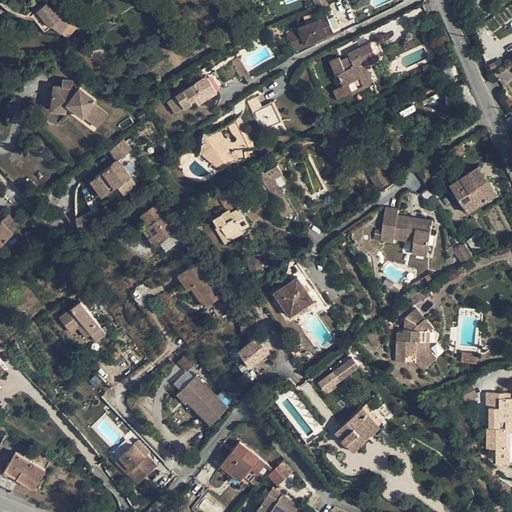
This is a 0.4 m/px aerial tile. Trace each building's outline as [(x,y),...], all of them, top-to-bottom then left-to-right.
[(47,2),(31,14),(45,31),(52,25),(61,33),(69,38),(78,24),(64,13),(59,17),(47,2)] [(299,29),(287,33),(293,48),(305,43),(306,45),(314,42),(313,40),(317,38),(333,31),(333,29),(328,17),(327,15),(298,27),(299,29)] [(334,15),(328,17),(333,29),(339,27),(334,15)] [(442,24),(437,27),(441,36),(446,33),(442,24)] [(330,62),(337,75),(339,74),(344,85),(334,89),(339,99),(370,85),(360,64),(365,62),(377,56),(371,42),(348,53),(350,56),(352,60),(343,64),(341,60),(340,57),(330,62)] [(350,56),(341,60),(343,64),(352,60),(350,56)] [(238,57),(230,61),(240,77),(243,74),(247,80),(251,78),(238,57)] [(365,62),(360,64),(370,85),(375,83),(365,62)] [(215,70),(168,100),(175,112),(184,106),(185,107),(191,103),(192,102),(191,101),(195,99),(198,103),(217,91),(225,85),(215,70)] [(62,86),(54,85),(52,102),(67,104),(84,116),(98,126),(108,113),(94,103),(97,100),(80,87),(78,88),(76,91),(72,90),(73,80),(63,79),(62,86)] [(258,96),(248,101),(262,130),(279,120),(271,104),(264,108),(258,96)] [(67,104),(52,102),(51,110),(66,112),(67,104)] [(201,150),(200,151),(220,168),(221,167),(236,158),(247,159),(244,148),(250,148),(236,118),(228,124),(213,131),(204,130),(201,150)] [(102,192),(100,193),(102,196),(117,185),(124,194),(138,184),(131,175),(120,158),(133,149),(123,139),(109,149),(116,159),(115,160),(114,161),(113,162),(113,163),(90,180),(91,181),(93,179),(102,192)] [(450,149),(454,156),(466,150),(462,143),(450,149)] [(184,150),(174,161),(180,168),(191,155),(184,150)] [(384,170),(379,164),(367,171),(372,178),(384,170)] [(277,165),(260,175),(276,201),(284,196),(274,179),(283,173),(277,165)] [(417,169),(429,187),(435,183),(423,165),(417,169)] [(479,166),(451,184),(469,212),(498,193),(479,166)] [(391,182),(384,170),(372,178),(378,189),(391,182)] [(91,186),(82,189),(87,202),(95,199),(91,186)] [(228,210),(213,218),(218,226),(221,224),(227,234),(240,226),(241,228),(242,227),(249,223),(232,196),(236,194),(231,186),(218,193),(228,210)] [(276,201),(274,202),(283,218),(293,211),(284,196),(276,201)] [(149,225),(147,226),(152,234),(148,237),(155,246),(178,229),(157,202),(141,214),(147,222),(149,225)] [(382,234),(375,233),(374,240),(381,241),(381,239),(394,242),(394,238),(406,240),(405,245),(413,247),(413,253),(428,255),(432,224),(418,222),(416,228),(409,227),(410,221),(410,216),(398,215),(399,208),(386,207),(383,229),(382,234)] [(77,222),(87,218),(86,213),(76,217),(77,222)] [(2,222),(0,223),(0,245),(13,233),(20,226),(9,214),(1,221),(2,222)] [(87,218),(77,222),(79,227),(80,228),(82,228),(84,228),(90,226),(87,218)] [(147,226),(145,223),(140,227),(148,237),(152,234),(147,226)] [(225,242),(230,239),(227,234),(221,224),(218,226),(216,227),(225,242)] [(240,226),(227,234),(230,239),(244,231),(242,227),(241,228),(240,226)] [(348,245),(345,239),(339,242),(343,248),(348,245)] [(454,250),(462,262),(473,255),(465,243),(454,250)] [(266,251),(259,253),(263,266),(269,264),(266,251)] [(259,253),(247,256),(251,270),(263,268),(263,266),(259,253)] [(199,259),(178,274),(189,290),(192,287),(196,285),(203,295),(200,298),(206,306),(224,293),(199,259)] [(282,286),(274,291),(274,292),(279,299),(291,315),(321,294),(304,270),(290,280),(282,286)] [(285,273),(276,279),(282,286),(290,280),(285,273)] [(429,273),(422,277),(422,278),(425,282),(431,278),(429,273)] [(425,282),(422,278),(418,281),(422,287),(426,285),(425,282)] [(422,287),(418,281),(407,288),(411,294),(422,287)] [(196,285),(192,287),(200,298),(203,295),(196,285)] [(409,295),(415,303),(433,294),(428,285),(409,295)] [(81,301),(60,317),(67,327),(79,318),(96,340),(106,333),(81,301)] [(404,331),(398,331),(397,361),(407,362),(407,355),(416,355),(416,361),(423,371),(434,360),(426,351),(426,341),(427,330),(426,330),(433,324),(417,308),(406,318),(410,320),(409,329),(405,329),(404,329),(404,331)] [(239,350),(251,365),(258,360),(262,356),(269,351),(257,335),(239,350)] [(295,344),(289,348),(295,357),(301,353),(295,344)] [(347,347),(337,356),(341,360),(351,352),(347,347)] [(429,350),(426,351),(434,360),(437,358),(429,350)] [(341,360),(337,356),(327,363),(340,380),(360,364),(351,352),(341,360)] [(477,353),(462,352),(462,362),(476,363),(477,353)] [(178,362),(188,371),(195,363),(186,354),(178,362)] [(187,371),(173,384),(179,391),(193,378),(187,371)] [(101,381),(95,375),(89,381),(95,387),(101,381)] [(185,401),(188,399),(211,424),(228,408),(196,375),(177,393),(185,401)] [(471,384),(460,389),(466,401),(477,395),(471,384)] [(505,392),(486,391),(486,407),(490,407),(490,427),(487,427),(487,447),(496,448),(501,448),(507,448),(507,432),(511,432),(511,397),(505,397),(505,392)] [(367,402),(337,431),(355,451),(386,422),(367,402)] [(273,469),(240,441),(221,465),(240,480),(244,476),(257,486),(261,480),(273,469)] [(158,465),(147,453),(145,455),(134,443),(115,460),(127,473),(134,466),(136,464),(138,467),(137,468),(145,477),(158,465)] [(501,448),(496,448),(496,454),(505,461),(509,458),(501,448)] [(16,451),(6,467),(19,475),(17,478),(34,488),(46,469),(16,451)] [(267,476),(278,487),(293,471),(282,461),(267,476)] [(127,473),(138,484),(145,477),(137,468),(134,466),(127,473)] [(19,475),(6,467),(5,470),(17,478),(19,475)] [(272,487),(257,511),(258,511),(295,511),(300,506),(272,487)]
